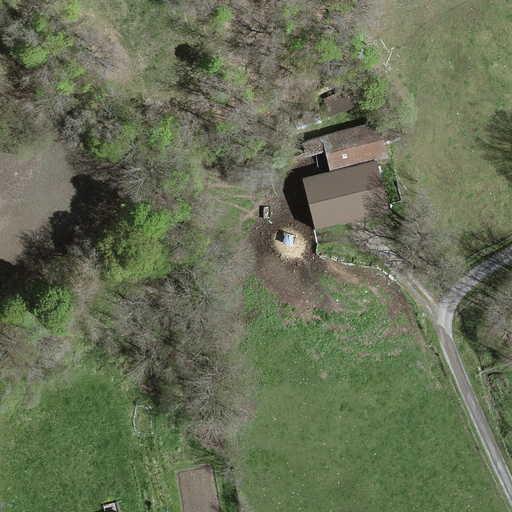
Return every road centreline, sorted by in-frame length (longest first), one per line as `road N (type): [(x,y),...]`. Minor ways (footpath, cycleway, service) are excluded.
road 1 (track): [(511,252),(457,292),(446,327),(511,490)]
road 2 (track): [(357,236),(447,318)]
